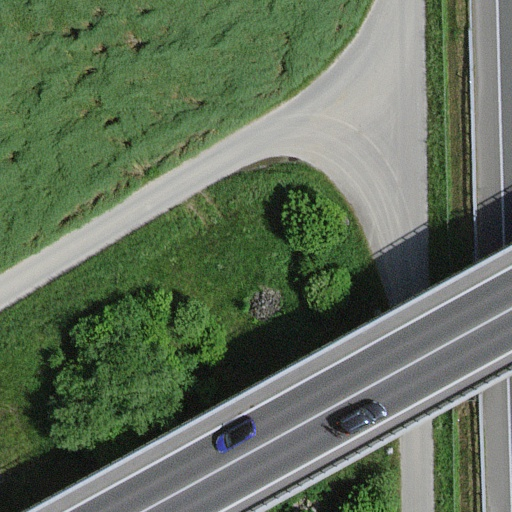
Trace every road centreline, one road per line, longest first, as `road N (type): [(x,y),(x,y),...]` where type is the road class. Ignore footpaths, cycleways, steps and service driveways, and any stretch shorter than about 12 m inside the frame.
road 1 (unclassified): [(417,511),(404,0)]
road 2 (track): [(402,87),(329,104),(0,296)]
road 3 (secondary): [(144,511),(511,308)]
